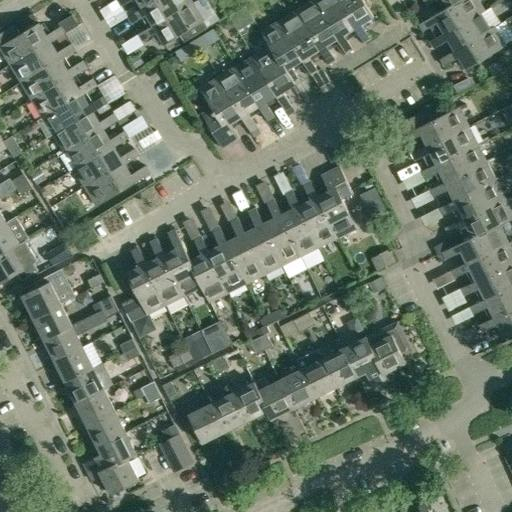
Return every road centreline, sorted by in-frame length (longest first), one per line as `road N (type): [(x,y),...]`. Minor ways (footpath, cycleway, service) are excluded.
road 1 (residential): [(474,388),(412,266),(409,223),(370,144),(320,131)]
road 2 (residential): [(205,193),(81,0)]
road 3 (residential): [(252,511),(454,423)]
road 4 (residential): [(58,511),(69,487),(0,356)]
road 5 (residential): [(320,131),(433,65)]
road 6 (residential): [(205,193),(320,131)]
